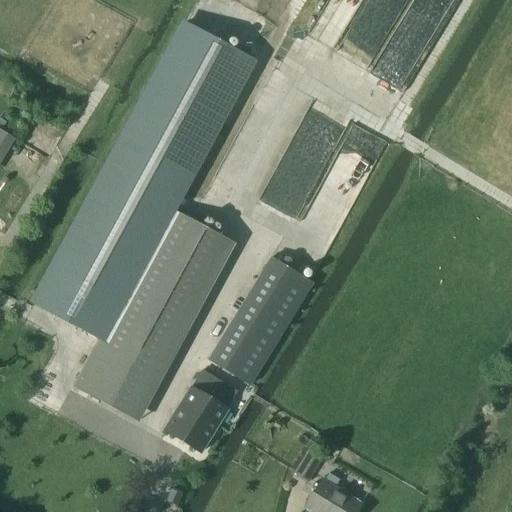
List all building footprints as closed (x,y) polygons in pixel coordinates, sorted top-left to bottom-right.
[(185,24),(33,305),(98,340),(73,387),(122,414),(216,236),(169,210),(251,60),(185,24)] [(0,122),(0,154),(9,140),(0,134),(0,133),(5,125),(0,122)] [(311,284),(270,258),(207,361),(249,386),(311,284)] [(196,383),(172,418),(164,432),(199,453),(208,440),(216,426),(237,394),(202,373),(196,383)] [(308,451),(294,474),(307,481),(321,459),(308,451)] [(313,495),(305,508),(310,511),(355,511),(360,504),(334,489),(338,481),(327,474),(323,482),(321,481),(313,495)] [(170,491),(166,501),(175,505),(179,495),(170,491)]
